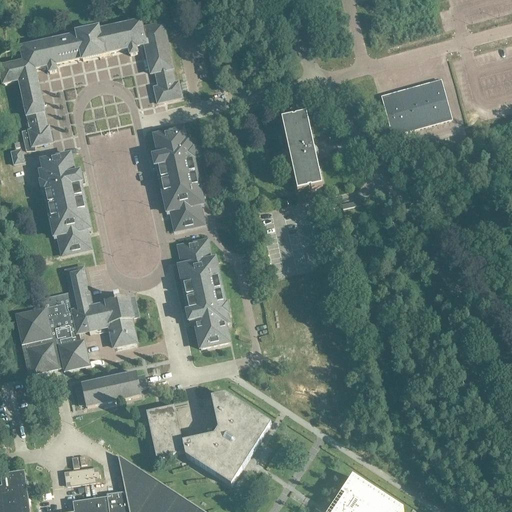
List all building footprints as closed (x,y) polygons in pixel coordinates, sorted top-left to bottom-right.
[(25,64),(0,70),(4,86),(20,83),(31,132),(26,133),(25,133),(22,134),(27,153),(35,152),(34,148),(52,144),(49,128),(47,128),(46,125),(42,106),(42,104),(42,103),(41,102),(41,100),(37,82),(36,79),(35,74),(35,71),(37,70),(48,68),(50,75),(57,73),(55,66),(55,62),(77,57),(78,62),(83,60),(83,63),(88,62),(100,59),(104,58),(109,57),(110,57),(110,56),(111,56),(111,55),(111,54),(129,50),(130,53),(130,56),(131,57),(138,56),(136,49),(145,47),(152,76),(156,75),(158,88),(154,89),(156,98),(158,105),(182,100),(179,84),(175,85),(172,71),(173,71),(163,27),(143,31),(141,26),(144,25),(145,25),(145,24),(145,23),(144,23),(141,24),(107,31),(105,31),(104,32),(103,31),(101,31),(100,31),(99,30),(97,30),(96,29),(95,30),(94,31),(94,32),(93,32),(83,34),(82,35),(81,34),(81,33),(80,33),(79,33),(78,34),(78,35),(77,35),(78,38),(70,39),(21,50),(25,64)] [(227,58),(234,88),(247,85),(240,55),(227,58)] [(382,99),(393,138),(452,122),(441,82),(382,99)] [(323,188),(317,158),(316,155),(318,155),(317,149),(315,149),(307,116),(282,121),(298,194),(323,188)] [(200,207),(204,206),(194,161),(196,161),(194,150),(191,150),(189,141),(186,142),(184,132),(155,138),(159,157),(153,159),(155,170),(158,169),(168,214),(171,213),(175,233),(204,226),(200,207)] [(23,165),(22,156),(21,153),(12,155),(15,167),(23,165)] [(87,232),(91,231),(81,186),(83,185),(81,175),(75,176),(71,157),(42,163),(44,173),(41,174),(43,183),(40,183),(43,194),(45,194),(55,239),(58,238),(63,257),(91,251),(87,232)] [(212,262),(211,259),(208,242),(179,248),(183,268),(179,269),(189,314),(187,314),(187,315),(189,325),(195,324),(201,351),(230,345),(226,326),(230,326),(228,317),(230,316),(227,305),(225,306),(215,261),(212,262)] [(122,351),(130,349),(129,346),(137,344),(132,321),(134,321),(133,320),(139,318),(135,299),(129,300),(129,299),(120,300),(120,299),(114,300),(115,302),(106,303),(107,305),(93,309),(84,269),(66,273),(71,294),(43,300),(45,309),(15,317),(22,347),(26,346),(33,377),(63,371),(64,374),(91,369),(85,342),(81,343),(80,337),(79,335),(89,333),(90,337),(99,335),(98,331),(110,328),(114,349),(122,348),(122,351)] [(103,406),(119,403),(142,398),(140,392),(147,391),(144,379),(138,381),(137,375),(82,387),(83,390),(77,392),(80,408),(86,406),(87,410),(103,406)] [(272,426),(226,397),(212,400),(218,429),(213,430),(211,433),(212,438),(183,445),(175,408),(147,414),(157,460),(185,454),(186,459),(232,488),(272,426)] [(122,471),(121,471),(126,494),(107,497),(107,500),(73,505),(74,511),(30,511),(25,475),(1,478),(3,490),(0,490),(0,511),(201,511),(128,464),(129,465),(125,471),(122,472),(122,471)] [(66,475),(67,488),(100,483),(98,471),(66,475)] [(404,511),(353,479),(342,496),(345,499),(336,511),(404,511)]
